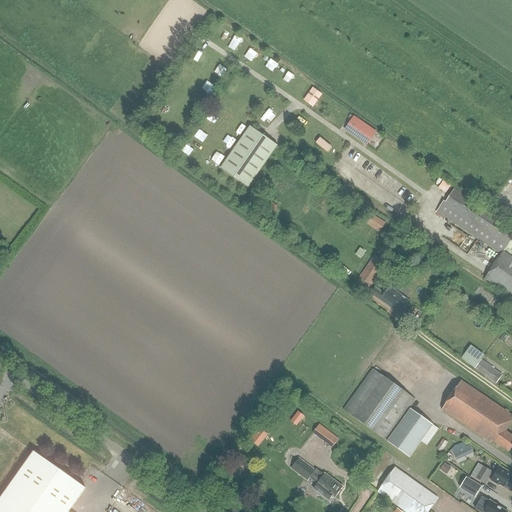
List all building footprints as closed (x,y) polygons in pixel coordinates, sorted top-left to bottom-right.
[(313,88),(304,101),(314,108),(323,95),(313,88)] [(353,115),(343,129),(366,145),(376,131),(353,115)] [(248,188),(278,146),(250,127),(221,169),(248,188)] [(320,137),(315,143),(327,152),(332,147),(320,137)] [(438,214),(499,254),(502,250),(511,256),(511,227),(454,190),(438,214)] [(265,200),(259,209),(271,217),(277,208),(265,200)] [(373,215),(366,224),(371,227),(378,218),(373,215)] [(432,243),(422,236),(418,242),(428,248),(432,243)] [(490,270),(511,284),(511,257),(502,251),(499,255),(477,241),(470,251),(492,266),(490,270)] [(359,250),(356,256),(361,259),(366,252),(360,249),(359,250)] [(386,263),(375,255),(360,276),(371,284),(386,263)] [(397,308),(402,312),(410,302),(390,286),(384,294),(377,289),(373,294),(395,311),(397,308)] [(502,317),(492,310),(488,316),(499,323),(502,317)] [(489,380),(496,371),(482,360),(475,369),(489,380)] [(415,400),(371,370),(342,411),(386,442),(415,400)] [(492,440),(508,451),(511,445),(511,435),(506,431),(511,422),(511,416),(460,381),(441,410),(490,443),(492,440)] [(387,442),(410,458),(434,425),(411,409),(387,442)] [(296,426),(304,417),(298,413),(290,422),(296,426)] [(332,448),(339,439),(319,425),(313,434),(332,448)] [(255,434),(250,440),(258,447),(263,441),(255,434)] [(461,449),(453,453),(457,461),(465,457),(461,449)] [(77,483),(34,452),(0,500),(0,511),(69,511),(86,489),(77,483)] [(367,469),(370,460),(363,458),(360,467),(367,469)] [(343,487),(324,473),(323,475),(316,470),(315,471),(299,459),(291,469),(308,481),(310,479),(317,485),(313,490),(329,501),(333,496),(336,498),(343,487)] [(445,464),(440,471),(444,474),(449,467),(445,464)] [(491,472),(478,464),(470,475),(484,484),(491,472)] [(511,478),(509,476),(511,473),(500,466),(495,475),(491,481),(499,486),(500,485),(511,492),(511,478)] [(427,511),(437,498),(395,468),(377,492),(404,511),(427,511)] [(474,483),(468,494),(476,499),(483,488),(474,483)] [(506,511),(490,501),(490,502),(482,497),(475,509),(480,511),(483,511),(484,511),(483,511),(506,511)]
